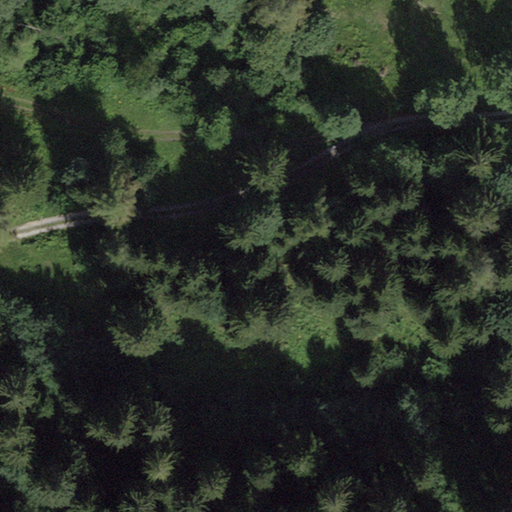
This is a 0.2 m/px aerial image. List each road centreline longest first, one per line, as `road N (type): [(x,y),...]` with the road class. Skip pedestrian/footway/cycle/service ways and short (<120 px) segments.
road 1 (track): [(0,243),(81,217),(245,198),(406,122),(511,116)]
road 2 (track): [(406,122),(136,140),(0,97)]
